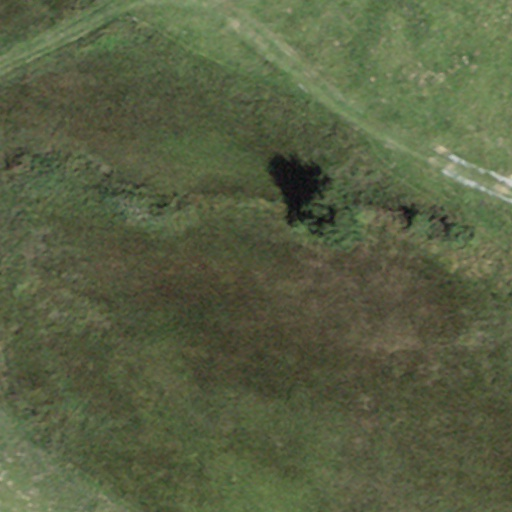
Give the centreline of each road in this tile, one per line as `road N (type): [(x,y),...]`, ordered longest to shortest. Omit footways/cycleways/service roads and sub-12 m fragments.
road 1 (track): [(197,0),(421,148),(511,185)]
road 2 (track): [(0,65),(128,0)]
